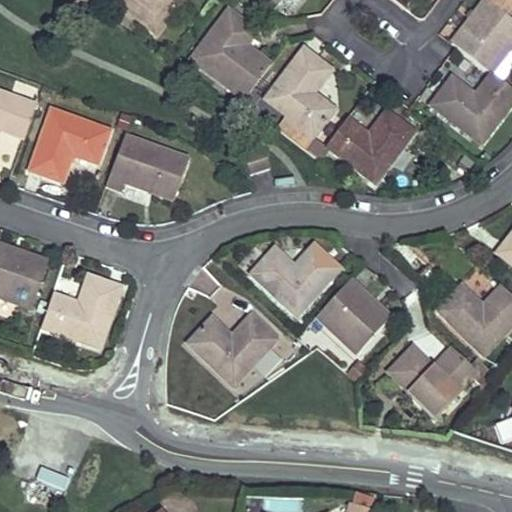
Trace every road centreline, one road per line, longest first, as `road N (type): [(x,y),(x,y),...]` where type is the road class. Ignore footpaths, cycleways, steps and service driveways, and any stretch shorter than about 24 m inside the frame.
road 1 (tertiary): [(108,411),(167,447),(198,454),(416,472),(511,494)]
road 2 (residential): [(511,183),(424,220),(376,222),(321,211)]
road 3 (residential): [(169,261),(0,207)]
road 4 (residential): [(169,261),(128,384),(108,411)]
road 5 (residential): [(321,211),(203,235),(169,261)]
